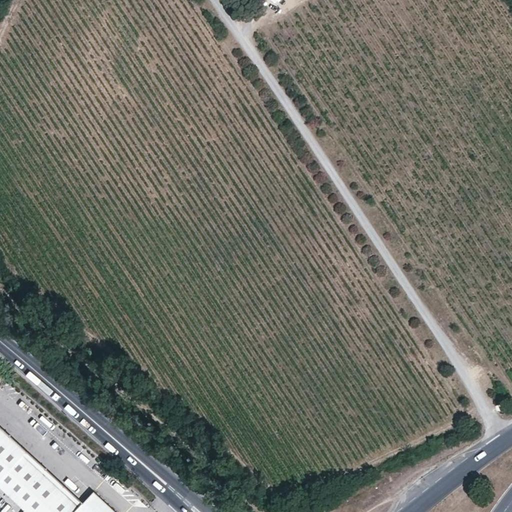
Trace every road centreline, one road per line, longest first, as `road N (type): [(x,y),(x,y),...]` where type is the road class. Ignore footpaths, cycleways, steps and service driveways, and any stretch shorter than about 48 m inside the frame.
road 1 (track): [(505,443),(218,0)]
road 2 (trunk): [(282,511),(206,410),(0,277)]
road 3 (primary): [(0,342),(193,507)]
road 4 (trunk): [(0,361),(153,460),(202,511)]
road 5 (primary): [(511,439),(413,511)]
